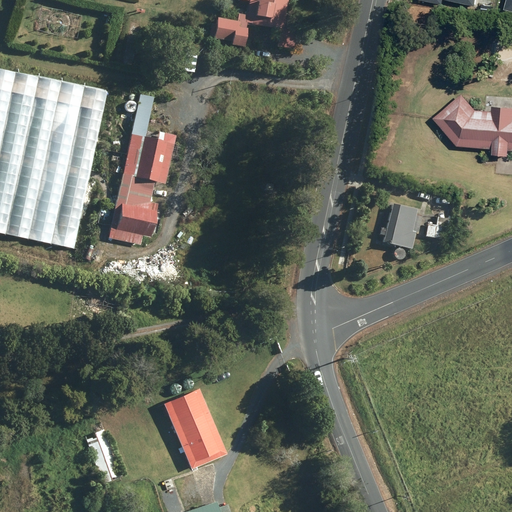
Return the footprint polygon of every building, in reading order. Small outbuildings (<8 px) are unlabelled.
[(240,0),(247,1),(243,24),(277,30),(274,47),(291,50),(294,30),(280,28),(285,0),(240,0)] [(35,29),(75,37),(80,15),(41,6),(35,29)] [(210,39),(227,42),(227,46),(239,48),(242,28),(236,27),(236,21),(214,18),(213,25),(209,24),(207,36),(210,37),(210,39)] [(0,233),(72,248),(104,90),(0,69),(0,233)] [(144,129),(151,97),(138,94),(106,238),(138,245),(140,235),(148,237),(155,204),(148,202),(152,182),(163,184),(174,136),(144,129)] [(464,95),(436,120),(459,147),(495,149),(495,155),(511,157),(511,151),(511,108),(494,107),(494,112),(477,110),(464,95)] [(224,199),(215,195),(208,214),(218,217),(224,199)] [(416,214),(417,210),(391,204),(382,243),(410,249),(414,233),(418,234),(422,215),(416,214)] [(423,237),(443,240),(445,219),(435,217),(434,226),(425,224),(423,237)] [(86,247),(81,259),(87,261),(92,249),(86,247)] [(224,455),(195,389),(160,405),(188,471),(190,470),(192,473),(197,471),(196,467),(224,455)] [(102,429),(83,436),(101,484),(120,477),(102,429)] [(214,501),(182,511),(227,511),(225,505),(216,508),(214,501)]
